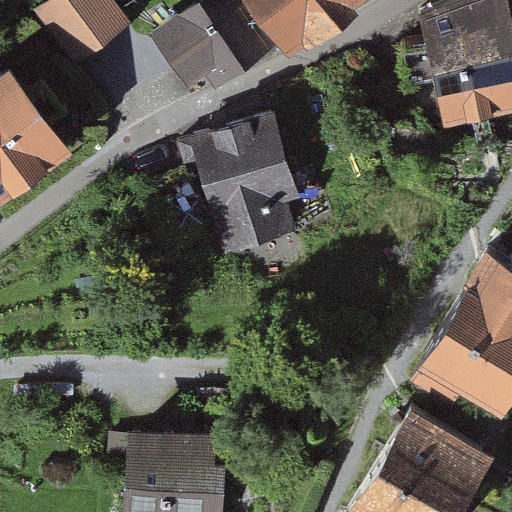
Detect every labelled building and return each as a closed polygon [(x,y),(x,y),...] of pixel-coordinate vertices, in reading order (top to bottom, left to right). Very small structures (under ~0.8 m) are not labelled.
[(123,0),(51,0),(38,9),(78,68),(141,25),(123,0)] [(244,0),(211,0),(160,33),(192,82),(267,34),(244,0)] [(262,0),(289,40),(349,0),(262,0)] [(511,0),(463,0),(428,9),(456,126),(511,112),(511,0)] [(28,61),(0,80),(0,201),(85,142),(28,61)] [(285,108),(193,137),(227,245),(285,227),(273,191),(308,181),(285,108)] [(204,212),(178,161),(135,182),(161,234),(204,212)] [(511,255),(504,251),(431,377),(511,423),(511,255)] [(468,511),(502,452),(423,409),(366,511),(468,511)] [(225,511),(231,433),(143,427),(137,511),(225,511)]
